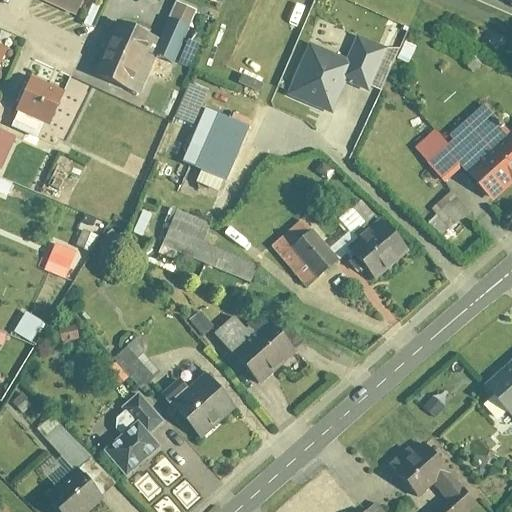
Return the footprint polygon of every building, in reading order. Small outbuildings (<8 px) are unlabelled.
[(34,0),(33,3),(72,20),(80,0),(34,0)] [(153,58),(173,67),(191,29),(171,20),(153,58)] [(114,24),(95,64),(138,84),(157,45),(114,24)] [(345,78),(367,87),(383,50),(359,40),(349,64),(350,65),(345,78)] [(312,48),(293,93),(331,110),(345,78),(350,65),(349,64),(312,48)] [(19,79),(7,111),(45,126),(58,94),(19,79)] [(122,214),(138,179),(141,180),(166,125),(91,93),(67,147),(91,158),(76,193),(122,214)] [(481,107),(422,166),(447,192),(461,178),(490,207),(511,184),(511,118),(503,128),(481,107)] [(202,109),(179,163),(224,182),(248,128),(202,109)] [(0,133),(0,171),(2,172),(16,141),(0,133)] [(449,192),(433,211),(451,227),(468,208),(449,192)] [(366,269),(376,280),(408,252),(381,221),(379,222),(361,201),(340,220),(354,236),(352,237),(357,242),(344,252),(362,272),(366,269)] [(172,213),(157,251),(250,287),(260,260),(204,239),(209,227),(172,213)] [(303,222),(273,247),(307,286),(337,261),(303,222)] [(98,298),(83,314),(102,332),(118,316),(98,298)] [(230,319),(204,341),(221,360),(247,338),(230,319)] [(231,364),(260,392),(296,353),(267,326),(231,364)] [(138,341),(112,363),(137,392),(163,370),(138,341)] [(511,368),(486,390),(511,420),(511,368)] [(203,379),(163,419),(194,449),(233,409),(203,379)] [(109,449),(134,477),(169,447),(145,419),(109,449)] [(473,511),(484,503),(431,442),(399,471),(435,511),(473,511)] [(49,498),(62,511),(93,511),(109,497),(81,468),(49,498)]
